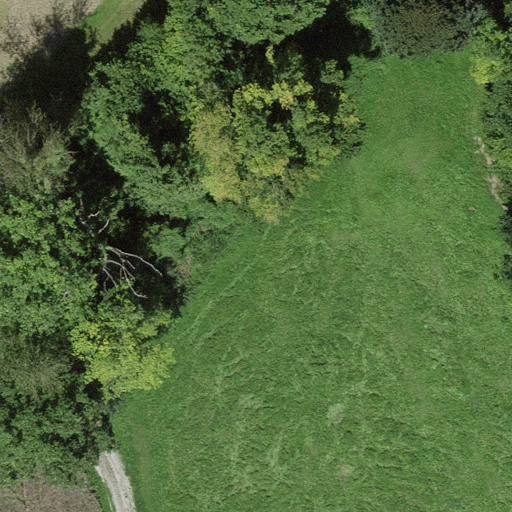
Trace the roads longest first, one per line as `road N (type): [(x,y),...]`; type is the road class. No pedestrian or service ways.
road 1 (track): [(214,0),(108,405)]
road 2 (track): [(126,511),(108,405),(0,404)]
